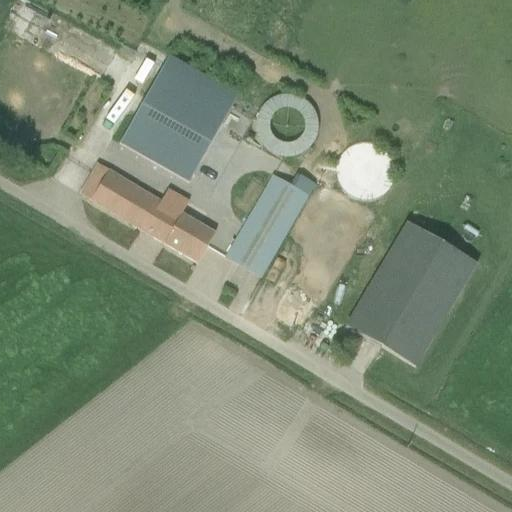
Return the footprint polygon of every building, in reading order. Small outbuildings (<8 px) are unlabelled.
[(129,97),(103,140),(184,188),(235,103),(165,62),(140,104),(129,97)] [(118,84),(127,90),(141,68),(131,62),(118,84)] [(82,143),(97,113),(88,109),(73,138),(82,143)] [(99,164),(78,200),(195,268),(211,240),(133,195),(139,186),(99,164)] [(216,257),(255,280),(302,202),(264,179),(216,257)] [(471,263),(404,226),(347,328),(414,366),(471,263)]
